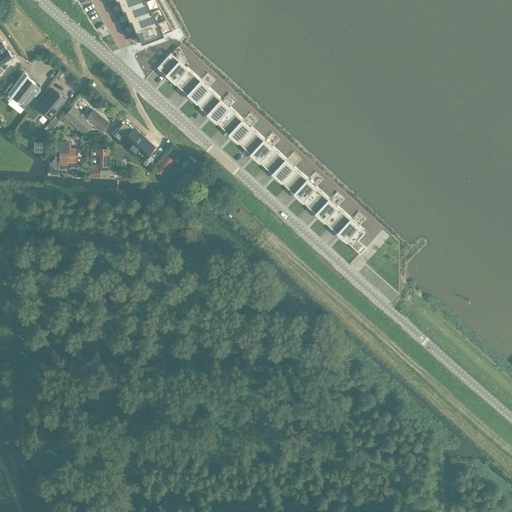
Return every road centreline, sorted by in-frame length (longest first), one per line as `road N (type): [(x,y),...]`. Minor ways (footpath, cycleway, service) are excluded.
road 1 (tertiary): [(511,418),(109,57)]
road 2 (track): [(261,230),(511,451)]
road 3 (track): [(511,379),(418,297),(382,303)]
